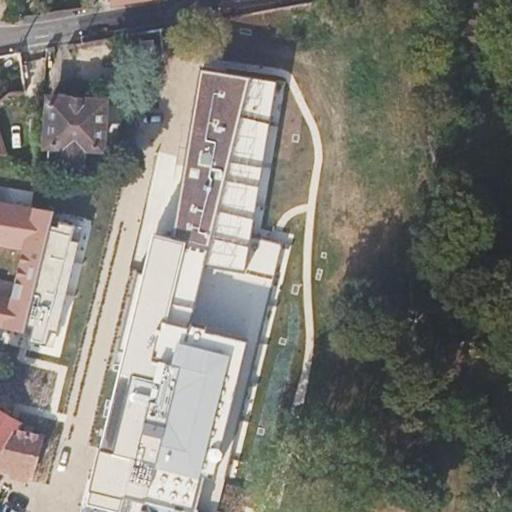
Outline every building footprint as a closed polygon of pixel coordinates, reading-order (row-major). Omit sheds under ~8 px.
[(480,51),(485,0),(454,0),(449,49),(480,51)] [(478,92),(483,52),(480,51),(449,49),(445,88),(478,92)] [(0,79),(25,74),(22,54),(0,58),(0,79)] [(27,92),(25,74),(0,79),(0,85),(2,97),(14,95),(27,92)] [(102,145),(105,107),(105,103),(53,100),(51,160),(88,162),(89,152),(102,152),(102,145)] [(119,146),(122,107),(105,107),(102,145),(119,146)] [(0,154),(10,154),(0,124),(0,154)] [(223,511),(240,440),(262,344),(269,312),(275,287),(267,285),(140,254),(127,318),(127,327),(121,354),(125,361),(140,355),(136,372),(116,452),(103,449),(92,489),(97,490),(144,500),(141,511),(198,511),(199,511),(223,511)] [(270,346),(278,314),(269,312),(262,344),(270,346)] [(61,476),(68,440),(21,434),(26,425),(3,411),(0,408),(0,468),(1,467),(61,476)]
